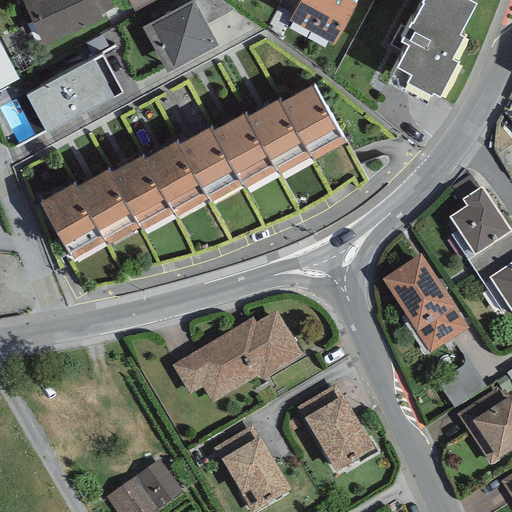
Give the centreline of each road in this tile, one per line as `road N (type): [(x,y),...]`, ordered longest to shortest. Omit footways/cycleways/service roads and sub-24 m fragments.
road 1 (residential): [(329,261),(0,338)]
road 2 (residential): [(511,33),(463,135),(397,209),(329,261)]
road 3 (residential): [(441,511),(329,261)]
